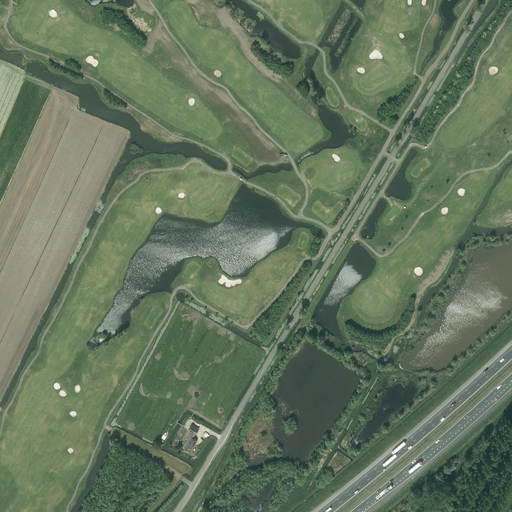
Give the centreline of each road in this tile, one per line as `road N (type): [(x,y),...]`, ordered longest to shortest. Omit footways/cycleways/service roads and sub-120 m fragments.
road 1 (unclassified): [(177,511),(486,0)]
road 2 (motorway): [(511,351),(324,511)]
road 3 (motorway): [(356,511),(511,379)]
